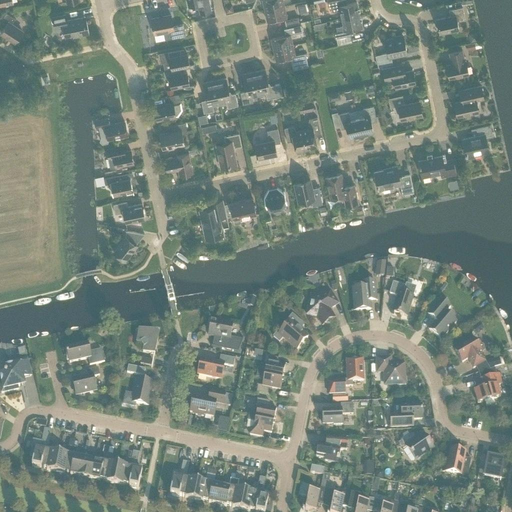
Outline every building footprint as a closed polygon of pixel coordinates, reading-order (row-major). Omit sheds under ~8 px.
[(186,0),(188,6),(198,4),(200,14),(211,12),(208,0),(186,0)] [(284,6),(285,6),(283,0),(262,0),(265,10),(284,6)] [(340,10),(341,18),(359,14),(356,2),(344,4),(342,0),(337,0),(328,2),(329,8),(332,7),(333,12),(340,10)] [(286,17),(284,6),(265,10),(267,21),(286,17)] [(459,30),(457,21),(465,19),(462,7),(449,10),(450,16),(436,19),(440,34),(459,30)] [(0,32),(15,42),(22,31),(12,24),(15,19),(6,12),(0,21),(0,25),(3,28),(0,32)] [(65,26),(67,37),(70,36),(76,39),(80,34),(87,33),(83,17),(66,20),(65,14),(53,17),(55,28),(65,26)] [(361,26),(359,14),(341,18),(343,25),(336,27),(337,31),(334,32),(336,38),(350,34),(349,29),(361,26)] [(169,31),(170,38),(185,35),(183,24),(173,26),(171,15),(151,19),(154,34),(169,31)] [(298,17),(284,20),(285,26),(299,23),(298,17)] [(285,35),(271,38),(273,49),(293,45),(290,33),(302,31),(300,25),(284,28),(285,35)] [(478,32),(468,34),(470,42),(480,40),(478,32)] [(394,38),(385,40),(388,52),(375,55),(378,67),(393,63),(391,57),(407,54),(403,35),(394,37),(394,38)] [(305,52),(295,55),(293,45),(273,49),(276,60),(290,57),(293,69),(308,66),(305,52)] [(171,69),(180,68),(189,66),(187,54),(186,54),(181,55),(180,49),(160,53),(161,60),(163,60),(166,70),(171,69)] [(446,64),(449,78),(469,74),(466,60),(464,61),(462,50),(449,53),(451,63),(446,64)] [(393,79),(395,88),(415,83),(412,70),(398,73),(397,65),(383,68),(385,81),(393,79)] [(180,68),(171,69),(166,70),(163,71),(164,77),(169,76),(171,88),(189,84),(187,72),(186,72),(186,73),(181,74),(180,68)] [(269,86),(265,69),(253,71),(259,95),(266,93),(267,99),(283,95),(280,83),(269,86)] [(253,102),(252,96),(259,95),(253,71),(242,74),(246,91),(240,92),(243,104),(253,102)] [(229,94),(226,77),(214,80),(220,104),(226,102),(228,107),(238,105),(235,93),(229,94)] [(214,110),(213,105),(220,104),(214,80),(203,82),(207,99),(201,100),(204,113),(214,110)] [(476,101),(484,99),(481,85),(459,90),(461,100),(454,102),(457,116),(478,112),(476,101)] [(154,106),(157,120),(178,116),(182,109),(179,94),(174,95),(168,96),(169,104),(154,106)] [(419,101),(404,104),(402,95),(388,98),(390,107),(398,106),(401,120),(422,115),(419,101)] [(312,101),(298,104),(300,113),(314,110),(312,101)] [(365,115),(357,117),(361,134),(373,132),(370,119),(376,118),(373,106),(363,108),(365,115)] [(349,137),(361,134),(357,117),(350,118),(348,111),(338,114),(337,111),(332,112),(335,127),(346,125),(349,137)] [(268,114),(270,123),(277,122),(275,113),(268,114)] [(208,122),(207,114),(201,116),(200,114),(198,114),(199,123),(208,122)] [(308,118),(308,129),(302,130),(306,148),(317,146),(315,135),(321,134),(317,117),(308,118)] [(94,121),(96,128),(100,127),(102,137),(100,141),(103,143),(107,143),(108,139),(127,135),(125,121),(109,124),(108,118),(94,121)] [(184,144),(182,134),(187,133),(185,122),(169,125),(170,132),(160,134),(163,149),(184,144)] [(489,151),(486,138),(493,136),(490,124),(475,128),(476,135),(463,138),(465,147),(464,147),(464,149),(467,158),(474,157),(473,155),(489,151)] [(295,151),(306,148),(302,130),(296,131),(294,126),(284,128),(287,141),(293,140),(295,151)] [(277,155),(274,141),(280,139),(277,128),(267,130),(269,141),(255,144),(258,158),(271,156),(277,155)] [(237,163),(233,147),(241,146),(239,133),(224,136),(225,144),(216,146),(220,166),(237,163)] [(123,145),(106,148),(108,156),(111,168),(116,167),(133,163),(131,150),(125,151),(123,145)] [(178,168),(179,175),(192,172),(189,153),(175,156),(165,159),(167,172),(174,170),(174,169),(178,168)] [(441,172),(442,177),(455,174),(452,159),(443,161),(442,155),(418,161),(422,176),(441,172)] [(402,194),(413,191),(410,174),(402,176),(402,177),(399,177),(396,165),(387,168),(387,169),(374,171),(377,183),(376,183),(377,185),(378,190),(390,187),(390,186),(400,184),(402,194)] [(343,196),(346,207),(358,204),(354,184),(344,186),(341,173),(326,177),(330,199),(343,196)] [(134,194),(132,185),(135,185),(133,177),(118,181),(117,175),(101,178),(102,184),(110,183),(113,195),(121,193),(121,196),(133,194),(134,194)] [(311,200),(312,206),(322,204),(319,187),(312,188),(310,180),(294,184),(298,203),(311,200)] [(286,205),(286,206),(287,206),(284,192),(277,187),(268,189),(264,196),(267,210),(267,209),(274,214),(282,212),(286,205)] [(230,202),(234,219),(256,214),(252,197),(230,202)] [(210,207),(199,210),(201,218),(203,217),(204,223),(202,223),(204,231),(206,231),(207,236),(223,233),(219,218),(227,216),(223,199),(209,202),(210,207)] [(127,201),(113,204),(115,214),(123,212),(126,223),(145,219),(142,203),(128,206),(127,201)] [(319,207),(321,215),(327,214),(326,206),(319,207)] [(125,237),(113,252),(124,261),(137,245),(135,244),(139,240),(140,233),(126,230),(125,237)] [(385,263),(384,258),(376,259),(377,263),(375,277),(383,277),(385,263)] [(370,310),(370,302),(377,302),(375,283),(362,284),(362,289),(352,289),(354,312),(370,310)] [(407,317),(413,297),(416,288),(406,285),(405,287),(393,283),(389,294),(397,297),(392,313),(407,317)] [(439,286),(435,291),(440,295),(444,290),(439,286)] [(331,309),(337,305),(330,293),(321,298),(311,296),(309,304),(311,304),(310,308),(308,308),(307,316),(317,318),(322,326),(325,324),(327,325),(328,325),(330,324),(330,323),(331,321),(334,319),(330,313),(331,309)] [(450,308),(440,300),(427,315),(436,322),(428,330),(444,344),(445,343),(441,340),(456,322),(445,313),(450,308)] [(286,302),(283,306),(289,312),(292,308),(286,302)] [(299,331),(303,326),(292,316),(287,322),(289,323),(279,334),(277,333),(273,338),(279,343),(283,338),(297,350),(307,338),(299,331)] [(211,322),(208,337),(209,337),(209,335),(216,336),(213,348),(211,347),(211,348),(238,353),(243,339),(243,338),(242,342),(235,340),(234,339),(233,339),(232,339),(230,339),(233,323),(232,322),(231,326),(211,322)] [(479,323),(471,329),(477,336),(484,330),(479,323)] [(143,349),(143,353),(154,355),(158,335),(139,331),(136,343),(140,344),(143,349)] [(474,340),(455,351),(462,363),(469,359),(471,362),(469,363),(473,369),(484,362),(479,353),(481,352),(474,340)] [(88,359),(89,366),(104,363),(101,350),(89,353),(87,344),(74,347),(73,345),(64,347),(67,356),(68,356),(69,364),(88,359)] [(27,357),(25,348),(16,350),(18,359),(27,357)] [(235,359),(220,356),(219,363),(201,359),(197,375),(221,380),(224,366),(233,368),(235,359)] [(265,370),(258,369),(257,373),(282,379),(285,366),(277,365),(278,359),(265,356),(264,363),(267,363),(265,370)] [(151,368),(152,368),(153,361),(141,359),(140,365),(151,367),(151,368)] [(377,373),(384,372),(385,385),(397,385),(397,386),(405,386),(405,379),(404,379),(403,366),(390,366),(390,359),(377,360),(377,373)] [(0,376),(2,385),(0,385),(0,387),(1,394),(18,390),(17,387),(20,387),(22,385),(23,383),(23,381),(23,379),(31,377),(27,360),(13,363),(14,366),(5,368),(4,362),(0,363),(0,376)] [(328,381),(329,395),(345,394),(345,387),(352,387),(352,382),(363,382),(362,360),(346,361),(347,381),(344,381),(344,380),(328,381)] [(128,366),(127,373),(144,377),(145,370),(128,366)] [(86,371),(87,378),(72,381),(76,396),(96,391),(93,378),(99,376),(98,369),(86,371)] [(272,389),(280,391),(282,379),(257,373),(256,378),(263,380),(262,387),(257,386),(256,393),(270,396),(272,389)] [(502,385),(499,374),(480,380),(482,390),(474,392),(477,404),(485,402),(486,407),(494,404),(493,400),(500,398),(497,386),(502,385)] [(123,406),(135,408),(135,404),(148,407),(152,383),(136,380),(133,395),(125,393),(123,406)] [(225,395),(210,392),(208,400),(193,397),(190,413),(193,414),(193,415),(203,417),(203,416),(213,418),(216,404),(223,406),(223,405),(230,407),(232,397),(225,395)] [(249,412),(248,417),(274,422),(276,410),(268,408),(269,402),(257,400),(256,406),(258,406),(257,413),(249,412)] [(353,415),(352,404),(340,405),(341,411),(322,411),(322,425),(333,424),(333,426),(342,426),(341,415),(353,415)] [(390,416),(390,429),(413,427),(413,420),(422,420),(421,405),(400,406),(401,416),(390,416)] [(374,416),(374,429),(384,429),(383,416),(374,416)] [(271,434),(274,422),(248,417),(247,421),(255,423),(253,429),(251,429),(250,435),(262,438),(263,432),(271,434)] [(49,443),(52,431),(43,429),(41,442),(32,440),(29,455),(34,456),(31,468),(41,470),(41,469),(44,469),(49,443)] [(403,450),(406,448),(415,461),(433,449),(424,436),(417,441),(414,440),(411,435),(398,444),(403,450)] [(347,440),(327,438),(326,445),(319,444),(316,457),(325,459),(325,462),(327,462),(327,463),(329,463),(330,464),(331,464),(332,463),(337,464),(340,451),(346,451),(347,440)] [(46,470),(46,471),(55,473),(59,454),(52,452),(53,444),(49,443),(44,469),(46,470)] [(68,447),(67,455),(59,454),(55,473),(64,475),(65,473),(67,474),(73,448),(68,447)] [(77,448),(73,448),(67,474),(70,474),(70,476),(79,477),(83,458),(75,457),(77,448)] [(79,477),(91,480),(95,461),(94,461),(95,455),(89,454),(88,452),(89,450),(85,449),(83,458),(79,477)] [(471,460),(464,458),(465,453),(462,452),(460,451),(459,451),(458,450),(456,450),(455,450),(454,450),(451,450),(448,464),(444,463),(442,472),(460,475),(459,479),(467,481),(471,460)] [(139,454),(133,452),(133,453),(131,460),(132,460),(126,486),(129,486),(129,488),(138,489),(142,470),(134,469),(135,466),(137,466),(139,454)] [(104,454),(102,462),(95,461),(91,480),(100,482),(100,481),(103,481),(108,455),(104,454)] [(110,464),(112,456),(108,455),(103,481),(105,482),(105,483),(114,485),(118,466),(110,464)] [(504,461),(486,457),(486,458),(487,458),(485,469),(479,468),(477,479),(483,481),(484,476),(500,479),(500,481),(504,461)] [(126,467),(118,466),(114,485),(123,486),(123,485),(126,486),(132,460),(131,460),(129,459),(127,459),(126,467)] [(367,474),(375,474),(376,461),(368,460),(367,474)] [(182,497),(187,471),(188,471),(189,464),(183,462),(180,475),(182,476),(182,478),(174,477),(170,496),(179,498),(179,497),(182,497)] [(310,473),(323,476),(324,469),(311,466),(310,473)] [(185,498),(185,499),(194,501),(198,482),(190,480),(192,472),(188,471),(187,471),(182,497),(185,498)] [(207,475),(205,483),(198,482),(194,501),(203,503),(203,501),(206,502),(211,476),(207,475)] [(215,477),(211,476),(206,502),(208,503),(208,504),(217,506),(221,487),(213,485),(215,477)] [(265,479),(259,478),(258,485),(253,511),(254,511),(265,511),(268,496),(260,495),(261,492),(263,492),(265,479)] [(230,480),(228,488),(221,487),(217,506),(226,507),(226,506),(229,507),(235,481),(230,480)] [(237,490),(239,481),(235,481),(229,507),(232,507),(232,508),(241,510),(244,491),(237,490)] [(253,511),(258,485),(254,484),(252,493),(244,491),(241,510),(248,511),(249,511),(250,511),(253,511)] [(317,502),(319,493),(309,491),(310,487),(303,486),(303,484),(302,484),(300,496),(307,498),(307,502),(305,502),(302,510),(303,511),(303,510),(309,511),(315,511),(318,502),(317,502)] [(341,511),(342,507),(343,498),(334,496),(335,492),(320,489),(319,493),(317,502),(318,502),(325,504),(325,502),(332,503),(331,507),(330,507),(327,511),(341,511)] [(366,511),(368,503),(358,501),(359,499),(359,497),(358,497),(352,496),(351,495),(344,494),(343,498),(342,507),(348,508),(349,508),(349,506),(356,508),(355,511),(354,511),(366,511)] [(391,511),(392,508),(383,506),(384,502),(369,499),(368,503),(366,511),(373,511),(374,511),(376,511),(391,511)]
